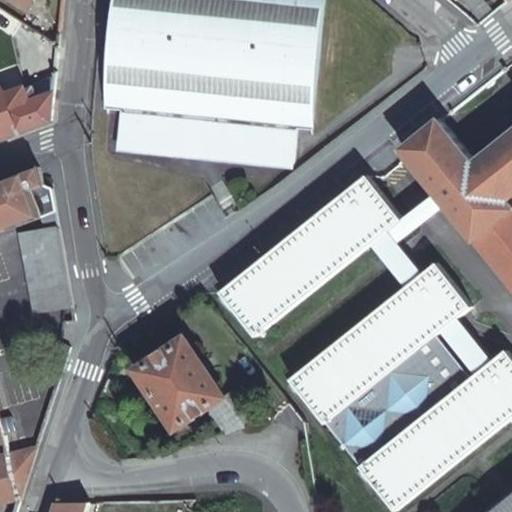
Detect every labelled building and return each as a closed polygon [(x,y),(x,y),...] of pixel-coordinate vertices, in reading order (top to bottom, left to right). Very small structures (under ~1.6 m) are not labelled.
[(328,0),(120,0),(110,93),(124,95),(123,111),(119,145),(296,165),(299,130),(301,113),(316,115),(328,0)] [(494,11),(484,0),(466,0),(482,20),(494,11)] [(0,138),(53,120),(58,72),(49,72),(49,80),(26,89),(24,87),(7,93),(4,88),(0,89),(0,138)] [(124,95),(110,93),(108,110),(123,111),(124,95)] [(511,110),(511,111),(509,114),(509,118),(510,121),(511,125),(511,132),(475,161),(441,118),(404,148),(442,197),(453,210),(476,239),(511,210),(511,207),(507,202),(511,197),(511,110)] [(314,131),(316,115),(301,113),(299,130),(314,131)] [(0,232),(58,211),(54,187),(47,186),(40,167),(0,181),(0,232)] [(370,176),(223,291),(259,336),(378,243),(406,222),(404,220),(370,176)] [(406,222),(378,243),(413,288),(431,273),(411,244),(453,210),(442,197),(406,222)] [(511,210),(476,239),(511,283),(511,210)] [(67,266),(60,226),(24,233),(36,311),(73,304),(67,266)] [(440,261),(289,379),(323,425),(459,318),(474,306),(440,261)] [(511,334),(483,299),(474,306),(437,336),(471,379),(493,360),(508,349),(511,345),(511,334)] [(459,318),(323,425),(359,467),(493,360),(459,318)] [(228,433),(248,427),(246,424),(264,413),(244,385),(227,396),(188,338),(140,370),(178,428),(211,408),(228,433)] [(511,354),(508,349),(359,467),(394,511),(395,511),(511,419),(511,354)] [(0,503),(23,497),(31,473),(39,448),(12,454),(6,433),(2,420),(0,412),(0,503)] [(14,417),(2,420),(6,433),(18,430),(14,417)] [(159,448),(162,456),(169,453),(166,445),(159,448)] [(511,511),(511,492),(488,511),(511,511)] [(85,511),(89,502),(58,502),(54,511),(85,511)]
